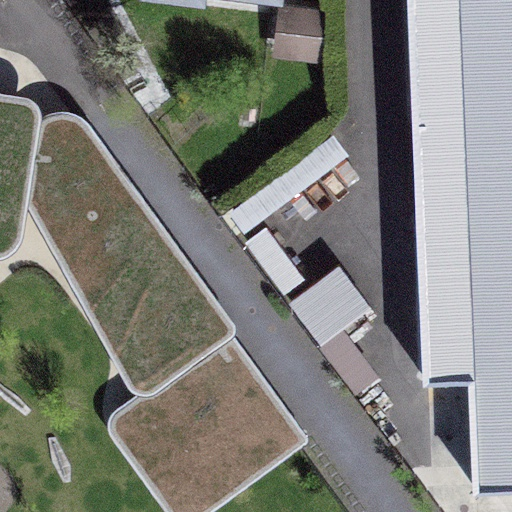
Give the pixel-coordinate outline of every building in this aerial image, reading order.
[(511,0),(411,0),(421,225),(464,223),(476,486),(511,484),(511,0)] [(0,150),(0,144),(41,116),(42,108),(39,103),(35,97),(29,93),(20,91),(0,88),(0,254),(7,253),(15,246),(21,237),(24,229),(28,203),(126,381),(129,385),(137,391),(114,408),(110,415),(109,421),(108,428),(109,432),(167,511),(193,511),(122,415),(231,335),(223,322),(158,368),(41,208),(105,161),(94,145),(30,192),(0,150)] [(41,116),(0,144),(0,150),(30,192),(94,145),(77,121),(41,116)] [(223,322),(105,161),(41,208),(158,368),(223,322)] [(122,415),(193,511),(200,511),(305,435),(231,335),(122,415)]
